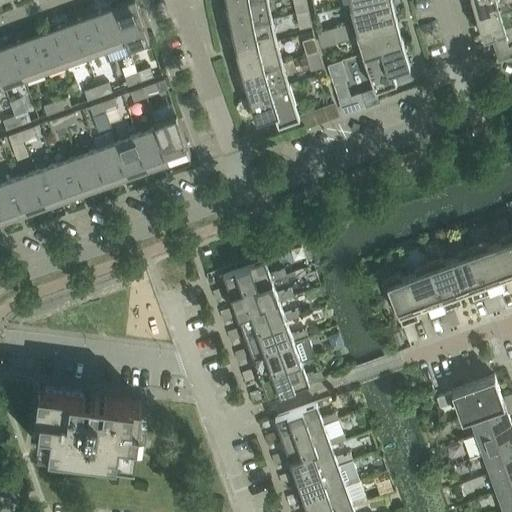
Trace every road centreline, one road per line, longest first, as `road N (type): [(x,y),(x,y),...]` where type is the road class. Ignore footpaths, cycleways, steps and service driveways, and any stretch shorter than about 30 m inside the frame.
road 1 (unclassified): [(0,281),(246,191)]
road 2 (residential): [(246,191),(480,106)]
road 3 (residential): [(246,191),(176,0)]
road 4 (residential): [(4,333),(13,341),(189,363)]
road 5 (residential): [(244,511),(189,363)]
